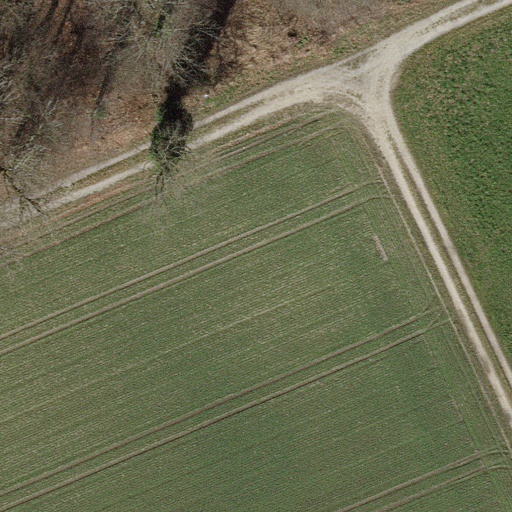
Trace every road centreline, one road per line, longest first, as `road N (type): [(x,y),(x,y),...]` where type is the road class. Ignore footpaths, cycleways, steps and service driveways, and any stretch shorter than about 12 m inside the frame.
road 1 (track): [(0,222),(361,73),(511,0)]
road 2 (track): [(511,388),(361,73)]
